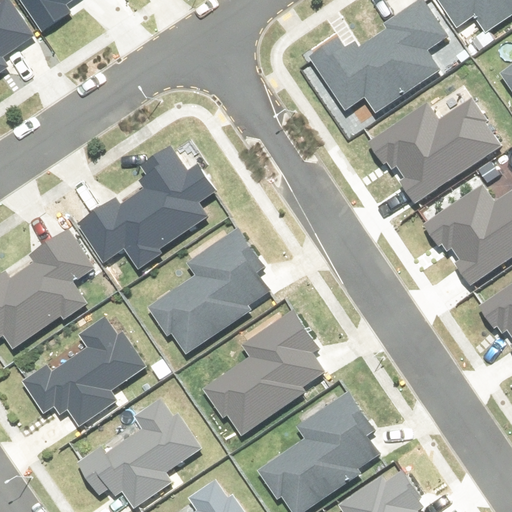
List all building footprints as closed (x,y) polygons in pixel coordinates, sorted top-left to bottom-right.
[(5,8),(0,0),(0,83),(17,73),(12,64),(42,44),(14,2),(5,8)] [(86,0),(25,0),(50,36),(76,18),(71,11),(86,0)] [(511,17),(511,0),(438,0),(459,29),(474,18),(487,36),(511,17)] [(337,44),(311,63),(347,114),(368,99),(379,115),(441,71),(428,54),(448,40),(425,7),(349,61),(337,44)] [(428,108),(372,147),(390,172),(397,168),(408,183),(401,187),(416,209),(498,151),(469,110),(442,129),(428,108)] [(148,278),(168,265),(160,251),(210,221),(203,209),(218,200),(202,173),(191,179),(176,153),(151,168),(155,174),(145,180),(154,194),(128,210),(125,205),(85,229),(111,272),(135,258),(148,278)] [(484,189),(429,228),(447,254),(453,249),(464,264),(457,269),(473,290),(511,262),(511,201),(499,211),(484,189)] [(105,276),(79,235),(39,259),(44,267),(11,287),(2,274),(0,274),(0,350),(12,343),(19,355),(94,309),(82,290),(105,276)] [(262,269),(242,238),(196,269),(204,281),(158,311),(191,360),(251,319),(244,309),(267,292),(264,287),(253,275),(262,269)] [(511,290),(484,310),(502,336),(508,331),(511,336),(511,290)] [(322,349),(299,317),(253,350),(260,359),(212,393),(210,395),(229,420),(231,419),(247,441),(307,397),(302,389),(328,370),(317,354),(322,349)] [(47,372),(26,384),(47,417),(65,406),(79,427),(117,403),(111,393),(148,370),(129,339),(121,343),(108,323),(82,340),(89,351),(49,376),(47,372)] [(372,428),(350,396),(300,431),(307,442),(263,472),(291,511),(308,511),(385,459),(366,432),(372,428)] [(102,456),(81,469),(102,501),(120,490),(134,511),(172,487),(166,477),(203,454),(184,423),(176,428),(163,407),(137,424),(144,435),(104,460),(102,456)] [(340,511),(414,511),(422,507),(404,481),(395,487),(389,478),(340,511)] [(246,511),(241,503),(233,508),(220,487),(194,504),(199,511),(246,511)]
